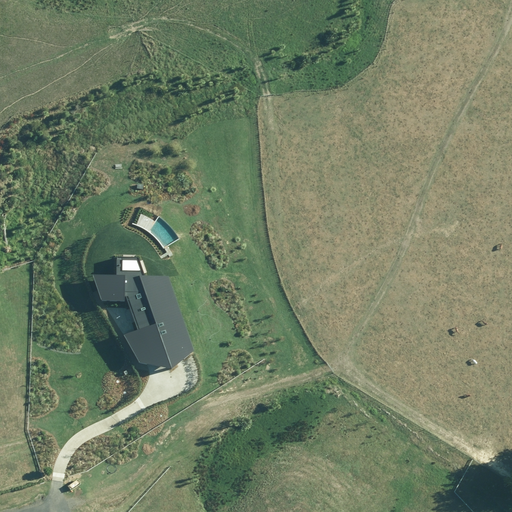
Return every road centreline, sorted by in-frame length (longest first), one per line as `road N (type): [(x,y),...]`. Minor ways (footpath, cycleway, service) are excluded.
road 1 (track): [(59,511),(142,471),(174,425),(196,409),(350,357),(511,4)]
road 2 (track): [(350,357),(382,400),(511,474)]
